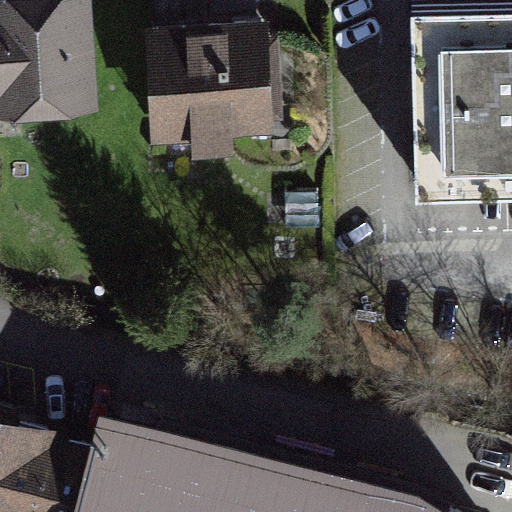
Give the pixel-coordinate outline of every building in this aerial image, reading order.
[(104,0),(0,0),(0,108),(111,101),(104,0)] [(511,0),(438,0),(423,0),(427,182),(511,179),(511,0)] [(282,16),(151,21),(156,132),(286,127),(282,16)] [(511,511),(511,483),(116,385),(106,418),(82,511),(511,511)] [(82,511),(106,418),(0,392),(0,511),(82,511)]
